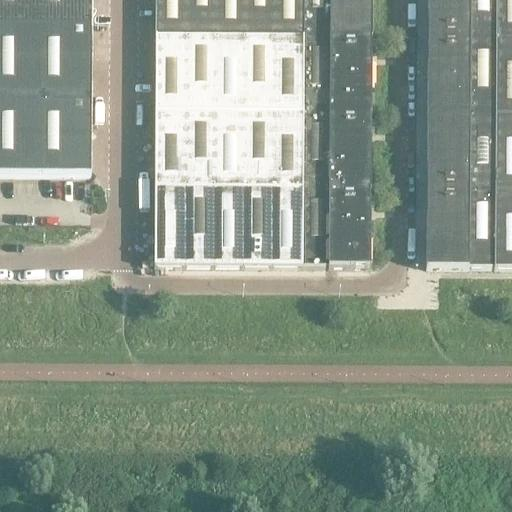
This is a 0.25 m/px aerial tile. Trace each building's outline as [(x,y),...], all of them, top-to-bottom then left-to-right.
[(0,0),(0,28),(91,30),(91,0),(0,0)] [(371,42),(371,0),(155,0),(155,41),(371,42)] [(511,43),(511,0),(427,0),(427,43),(511,43)] [(0,103),(90,105),(91,61),(91,30),(0,28),(0,103)] [(370,118),(371,66),(371,42),(155,41),(154,117),(370,118)] [(511,119),(511,43),(427,43),(426,119),(511,119)] [(0,179),(90,180),(90,120),(90,105),(0,103),(0,179)] [(370,194),(370,142),(370,118),(154,117),(154,193),(370,194)] [(511,195),(511,119),(426,119),(426,195),(511,195)] [(369,272),(370,218),(370,194),(154,193),(153,271),(369,272)] [(511,273),(511,195),(426,195),(425,273),(511,273)]
